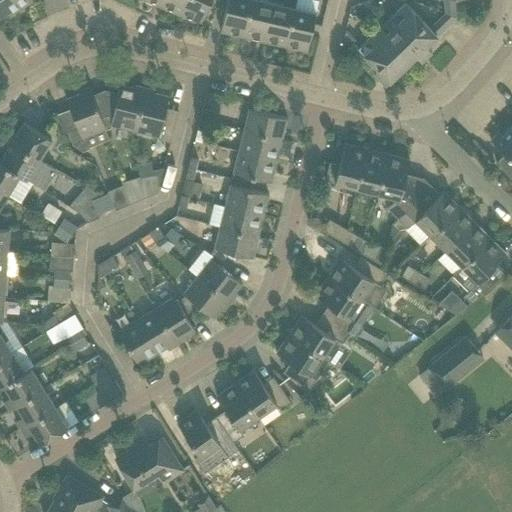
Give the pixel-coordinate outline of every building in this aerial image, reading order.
[(21,8),(15,0),(0,0),(0,17),(8,12),(10,15),(21,8)] [(161,0),(159,6),(179,14),(185,0),(161,0)] [(210,0),(185,0),(179,14),(200,23),(210,0)] [(242,36),(250,0),(227,0),(224,12),(220,31),(242,36)] [(250,0),(242,36),(263,41),(272,2),(263,0),(250,0)] [(263,41),(284,46),(294,0),(283,0),(282,4),(272,2),(263,41)] [(317,0),(294,0),(284,46),(306,51),(317,0)] [(369,11),(376,4),(372,0),(367,0),(361,2),(369,11)] [(454,3),(444,3),(445,13),(430,28),(405,2),(358,48),(353,43),(349,46),(345,50),(358,63),(365,56),(377,68),(373,72),(385,85),(415,56),(421,61),(431,51),(426,46),(455,17),(454,3)] [(346,29),(343,40),(349,46),(353,43),(356,39),(346,29)] [(134,130),(145,88),(135,85),(135,88),(119,84),(117,95),(105,92),(93,97),(106,129),(110,127),(111,125),(134,130)] [(106,129),(93,97),(89,87),(79,91),(80,93),(66,99),(77,127),(67,131),(72,144),(73,146),(82,152),(90,149),(85,136),(104,128),(104,130),(106,129)] [(170,142),(173,130),(161,127),(168,96),(153,93),(154,90),(145,88),(134,130),(157,136),(157,139),(170,142)] [(243,130),(281,139),(287,118),(249,108),(243,130)] [(200,119),(207,121),(210,110),(202,109),(200,119)] [(207,121),(200,119),(197,129),(205,131),(207,121)] [(9,130),(4,138),(38,159),(51,138),(23,122),(16,134),(9,130)] [(511,130),(510,128),(502,136),(497,132),(490,140),(504,154),(495,162),(511,178),(511,130)] [(276,160),(281,139),(243,130),(238,151),(276,160)] [(0,146),(6,150),(0,159),(0,160),(27,177),(26,179),(45,191),(57,170),(54,168),(38,159),(4,138),(0,143),(0,146)] [(325,180),(356,187),(366,149),(344,143),(339,164),(330,162),(325,180)] [(387,154),(366,149),(356,187),(377,193),(387,154)] [(233,172),(251,177),(271,182),(276,160),(238,151),(233,172)] [(425,191),(417,184),(404,180),(409,159),(387,154),(377,193),(389,196),(386,207),(398,219),(419,198),(425,191)] [(188,167),(195,169),(198,159),(190,157),(188,167)] [(19,175),(26,179),(27,177),(0,160),(0,188),(7,193),(19,175)] [(193,179),(195,169),(188,167),(185,178),(193,179)] [(160,181),(141,184),(143,198),(157,192),(160,181)] [(141,184),(124,190),(128,204),(143,198),(141,184)] [(224,205),(262,215),(268,193),(230,184),(224,205)] [(124,190),(123,185),(107,192),(108,193),(113,207),(115,210),(128,204),(124,190)] [(0,212),(0,205),(7,193),(0,188),(0,227),(9,228),(10,213),(0,212)] [(398,219),(392,225),(401,234),(405,229),(421,245),(430,235),(458,207),(442,191),(427,206),(419,198),(398,219)] [(99,196),(105,210),(113,207),(108,193),(99,196)] [(91,198),(79,212),(87,222),(99,217),(98,214),(105,210),(99,196),(99,194),(91,198)] [(188,196),(181,195),(178,205),(186,207),(188,196)] [(47,201),(41,211),(53,219),(60,209),(47,201)] [(257,236),(262,215),(224,205),(219,226),(257,236)] [(474,222),(458,207),(430,235),(446,250),(474,222)] [(67,241),(76,226),(63,218),(54,233),(67,241)] [(344,243),(351,231),(329,219),(322,230),(344,243)] [(446,250),(461,266),(489,237),(474,222),(446,250)] [(219,226),(212,255),(223,262),(229,252),(252,257),(257,236),(219,226)] [(0,250),(7,252),(9,228),(0,227),(0,250)] [(148,232),(149,233),(154,242),(164,237),(158,227),(148,232)] [(363,254),(366,242),(366,240),(351,231),(344,243),(363,254)] [(500,277),(491,268),(505,253),(489,237),(461,266),(470,274),(461,283),(469,291),(464,296),(471,303),(490,287),(500,277)] [(386,247),(366,242),(363,254),(382,265),(386,247)] [(144,264),(136,249),(124,256),(133,271),(144,264)] [(73,271),(74,256),(51,255),(50,270),(54,270),(53,278),(69,279),(70,271),(73,271)] [(103,261),(109,271),(118,265),(112,255),(103,261)] [(211,258),(196,275),(227,300),(241,283),(211,258)] [(386,274),(380,270),(364,259),(357,269),(339,258),(327,276),(360,299),(373,280),(379,285),(386,274)] [(100,277),(109,271),(103,261),(97,264),(97,272),(100,277)] [(401,277),(416,285),(422,274),(407,266),(401,277)] [(430,279),(422,274),(416,285),(423,290),(430,279)] [(227,300),(196,275),(182,292),(184,294),(181,298),(191,309),(197,304),(213,317),(227,300)] [(327,276),(314,295),(332,307),(325,317),(347,332),(354,322),(360,327),(373,307),(360,299),(327,276)] [(53,287),(68,288),(69,279),(53,278),(53,287)] [(185,314),(191,309),(181,298),(177,302),(174,296),(155,308),(175,341),(194,329),(185,314)] [(157,353),(166,347),(175,341),(155,308),(136,319),(157,353)] [(511,314),(495,331),(511,348),(511,314)] [(46,332),(59,324),(60,323),(55,315),(41,323),(46,332)] [(301,315),(288,334),(322,356),(334,338),(341,342),(342,340),(347,332),(325,317),(318,327),(301,315)] [(157,353),(136,319),(117,331),(138,364),(157,353)] [(83,335),(78,328),(65,336),(70,344),(83,335)] [(0,359),(11,352),(0,334),(0,359)] [(309,390),(328,360),(322,356),(288,334),(276,353),(293,364),(286,374),(303,386),(309,390)] [(75,351),(88,343),(83,335),(70,344),(75,351)] [(446,390),(484,358),(465,335),(426,366),(427,367),(418,375),(435,396),(445,389),(446,390)] [(23,371),(11,352),(0,359),(0,387),(3,385),(31,368),(30,367),(23,371)] [(103,367),(89,375),(99,390),(112,382),(103,367)] [(43,388),(31,368),(3,385),(10,396),(3,401),(8,409),(15,405),(43,388)] [(290,403),(286,397),(275,380),(265,387),(253,370),(234,383),(257,416),(276,403),(280,410),(290,403)] [(239,428),(257,416),(234,383),(216,396),(228,413),(217,420),(233,442),(244,435),(239,428)] [(55,407),(43,388),(15,405),(22,416),(15,420),(20,428),(55,407)] [(96,392),(86,399),(93,411),(107,403),(99,390),(96,392)] [(67,427),(55,407),(20,428),(25,436),(32,432),(40,444),(67,427)] [(233,442),(217,420),(208,427),(196,410),(177,423),(199,456),(218,443),(223,449),(233,442)] [(182,469),(172,453),(162,436),(149,445),(145,437),(132,445),(133,447),(115,458),(126,475),(133,487),(157,472),(163,481),(182,469)] [(54,499),(46,511),(93,511),(102,496),(66,475),(53,498),(54,499)] [(191,511),(190,511),(224,511),(220,504),(216,507),(208,494),(196,501),(199,507),(191,511)] [(132,511),(122,496),(108,505),(111,511),(132,511)]
